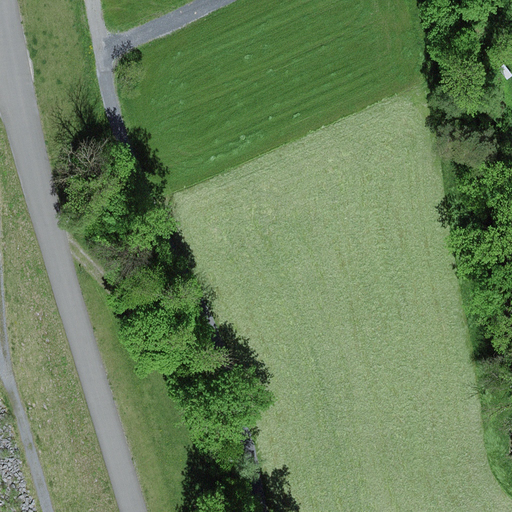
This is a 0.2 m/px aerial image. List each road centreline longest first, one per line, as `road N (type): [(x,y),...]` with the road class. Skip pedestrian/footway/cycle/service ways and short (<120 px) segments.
road 1 (track): [(90,0),(112,115),(216,338),(260,511)]
road 2 (unclassified): [(0,0),(40,199),(132,511)]
road 3 (track): [(50,236),(156,338),(234,390)]
road 4 (track): [(45,511),(0,361)]
road 5 (track): [(223,0),(101,51)]
